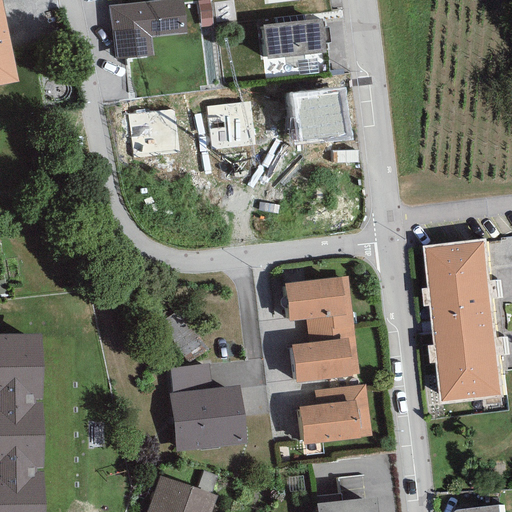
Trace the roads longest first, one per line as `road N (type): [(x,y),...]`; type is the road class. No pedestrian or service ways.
road 1 (residential): [(69,0),(109,198),(143,248),(205,261),(388,240)]
road 2 (residential): [(419,511),(388,240)]
road 3 (residential): [(388,240),(358,0)]
